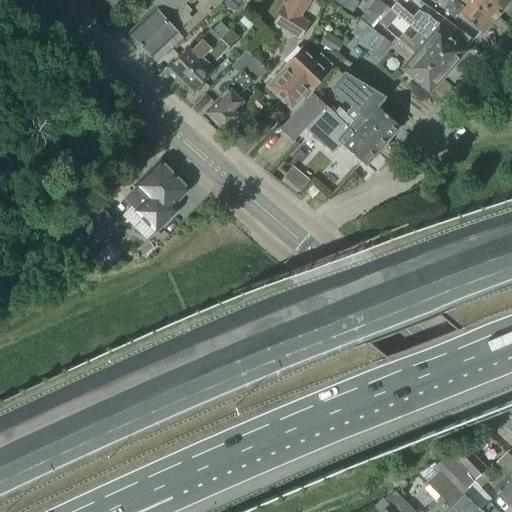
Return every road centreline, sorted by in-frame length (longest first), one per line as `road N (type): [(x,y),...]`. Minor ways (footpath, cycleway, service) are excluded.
road 1 (motorway): [(511,260),(0,475)]
road 2 (motorway): [(511,229),(315,302),(0,441)]
road 3 (secondary): [(310,251),(22,0)]
road 4 (motorway): [(166,478),(511,338)]
road 5 (residential): [(310,251),(344,214),(410,180),(511,65)]
road 6 (secondary): [(511,420),(310,251)]
